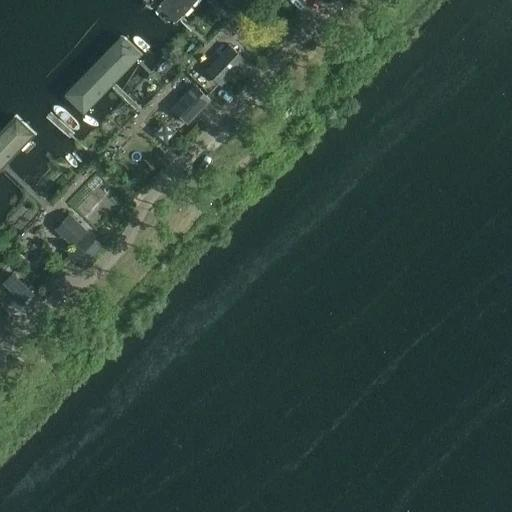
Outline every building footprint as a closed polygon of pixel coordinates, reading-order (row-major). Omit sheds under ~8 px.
[(169,31),(196,0),(163,0),(151,14),(169,31)] [(140,58),(118,38),(61,99),(83,119),(140,58)] [(245,62),(230,46),(207,70),(222,85),(245,62)] [(196,86),(173,109),(187,123),(211,100),(196,86)] [(0,178),(36,138),(13,117),(0,131),(0,178)] [(88,233),(69,215),(57,229),(75,246),(88,233)] [(70,255),(81,264),(97,247),(87,238),(70,255)] [(12,272),(3,281),(25,303),(34,293),(12,272)]
